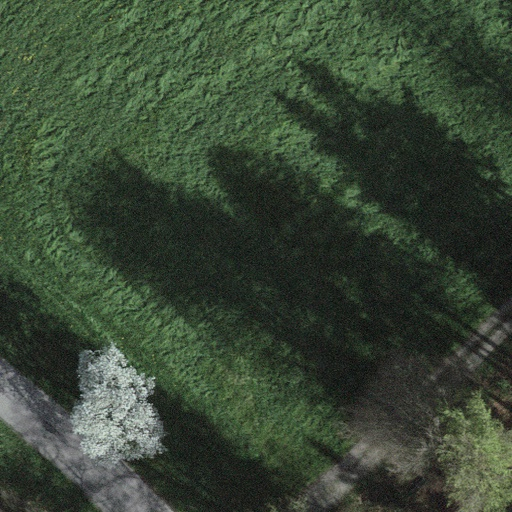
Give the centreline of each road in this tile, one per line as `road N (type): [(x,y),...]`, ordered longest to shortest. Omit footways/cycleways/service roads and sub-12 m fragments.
road 1 (track): [(233,511),(511,284)]
road 2 (tertiary): [(138,511),(0,385)]
